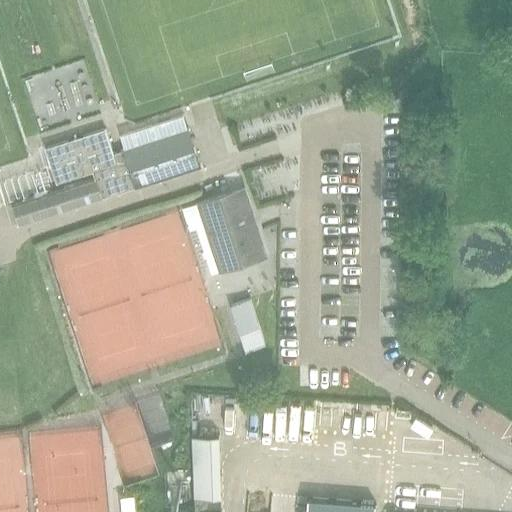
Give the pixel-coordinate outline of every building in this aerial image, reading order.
[(183,114),(120,135),(124,148),(187,127),(183,114)] [(201,165),(188,127),(187,127),(124,148),(124,149),(113,152),(105,128),(45,147),(57,182),(94,170),(96,177),(62,188),(69,208),(103,197),(103,196),(136,186),(201,165)] [(237,171),(227,174),(230,183),(240,180),(237,171)] [(244,186),(198,201),(209,234),(213,233),(224,268),(262,256),(251,221),(255,220),(244,186)] [(19,224),(69,208),(62,188),(13,204),(19,224)] [(250,298),(231,304),(246,350),(265,344),(250,298)] [(299,431),(303,407),(294,405),(290,429),(299,431)] [(244,435),(244,444),(271,446),(272,436),(244,435)] [(46,502),(44,470),(30,471),(33,503),(46,502)] [(306,511),(375,511),(376,502),(308,497),(306,511)]
